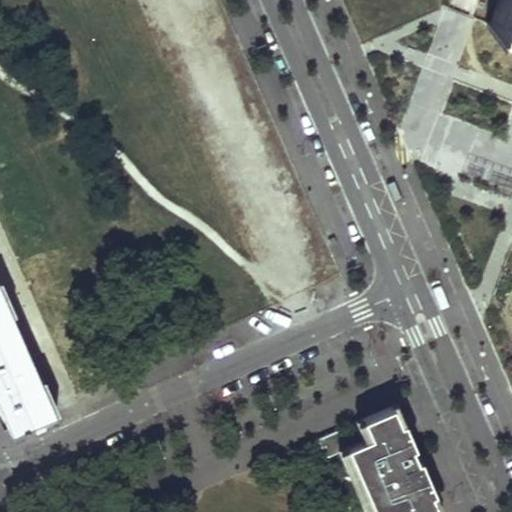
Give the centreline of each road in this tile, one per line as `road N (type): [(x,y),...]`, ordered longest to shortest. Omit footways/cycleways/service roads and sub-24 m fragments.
road 1 (residential): [(397,294),(0,468)]
road 2 (residential): [(269,0),(397,294)]
road 3 (residential): [(422,283),(297,0)]
road 4 (residential): [(397,294),(493,511)]
road 5 (residential): [(511,495),(422,283)]
